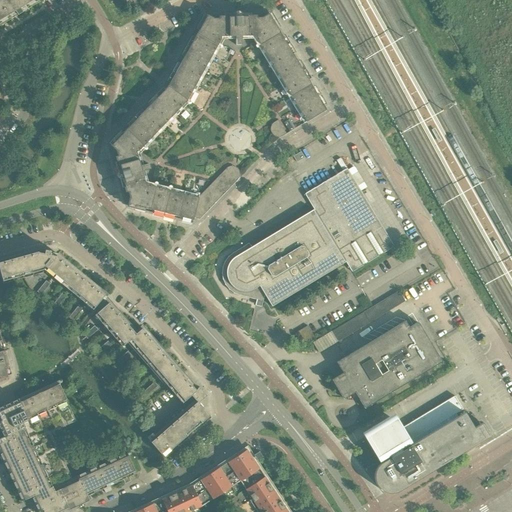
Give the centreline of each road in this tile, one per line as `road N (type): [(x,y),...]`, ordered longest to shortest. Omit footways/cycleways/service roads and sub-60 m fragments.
road 1 (residential): [(239,433),(221,413),(216,389),(146,309),(60,237),(0,247)]
road 2 (residential): [(499,348),(353,104)]
road 3 (residential): [(176,255),(286,143),(353,104)]
road 4 (tertiary): [(265,395),(131,254)]
road 5 (residential): [(0,152),(26,108),(31,27),(78,0)]
road 6 (residential): [(239,433),(97,511)]
road 7 (residential): [(111,40),(83,99),(66,174)]
road 8 (residential): [(353,104),(288,0)]
